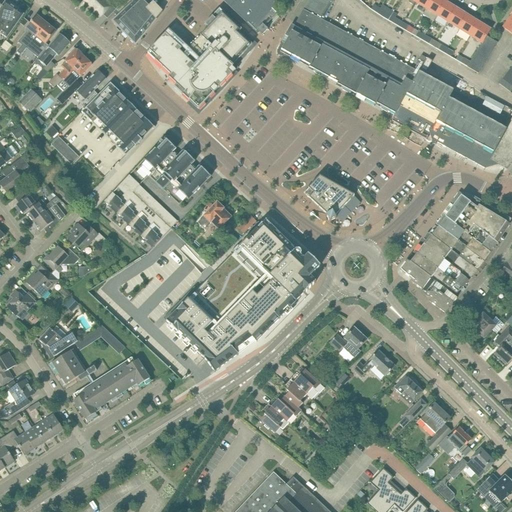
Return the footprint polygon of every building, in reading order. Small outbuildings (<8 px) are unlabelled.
[(0,0),(0,33),(7,39),(24,14),(19,10),(18,9),(16,12),(10,8),(12,5),(11,5),(5,1),(4,4),(0,0)] [(84,0),(101,16),(103,15),(108,9),(111,5),(112,5),(106,0),(84,0)] [(171,0),(125,0),(116,9),(116,10),(115,11),(119,15),(120,14),(121,14),(113,21),(131,40),(135,45),(139,40),(155,20),(156,20),(162,12),(165,8),(171,0)] [(222,0),(253,30),(258,34),(277,13),(273,9),(282,0),(222,0)] [(511,162),(511,117),(510,121),(323,20),(333,0),(308,0),(310,2),(303,10),(290,34),(287,33),(277,50),(277,51),(277,52),(277,53),(277,54),(278,55),(279,55),(279,56),(280,56),(281,56),(282,56),(283,55),(284,55),(284,54),(309,67),(308,69),(336,84),(335,86),(375,107),(375,106),(395,116),(401,105),(433,122),(429,130),(428,130),(433,144),(435,144),(436,144),(437,143),(485,168),(497,165),(507,170),(511,162)] [(431,0),(416,0),(415,2),(426,9),(431,0)] [(445,2),(442,0),(431,0),(426,9),(437,15),(445,2)] [(456,9),(445,2),(437,15),(448,22),(456,9)] [(374,4),(371,10),(377,14),(380,8),(377,6),(374,4)] [(380,8),(377,14),(383,18),(389,9),(382,5),(380,8)] [(459,29),(468,16),(456,9),(448,22),(459,29)] [(149,51),(147,53),(163,68),(161,70),(177,85),(175,87),(198,110),(224,83),(232,74),(229,71),(233,67),(232,66),(252,44),(239,32),(242,29),(239,27),(223,12),(208,28),(188,48),(169,30),(149,50),(149,51)] [(22,45),(17,52),(20,55),(26,48),(46,23),(36,16),(30,23),(26,28),(26,32),(18,42),(22,45)] [(479,23),(468,16),(459,29),(470,36),(479,23)] [(503,28),(511,34),(511,17),(503,28)] [(397,19),(394,24),(400,28),(403,22),(397,19)] [(400,28),(406,31),(409,26),(403,22),(400,28)] [(46,23),(26,48),(38,58),(48,45),(46,44),(56,31),(46,23)] [(479,23),(470,36),(482,43),(483,41),(486,36),(490,30),(479,23)] [(419,31),(416,37),(422,40),(425,35),(419,31)] [(38,59),(35,62),(44,70),(46,67),(56,54),(58,56),(63,51),(69,43),(60,35),(53,42),(39,60),(38,59)] [(431,38),(425,35),(422,40),(428,44),(431,38)] [(494,48),(497,43),(486,36),(483,41),(494,48)] [(491,53),(494,48),(483,41),(482,43),(480,46),(491,53)] [(441,45),(438,50),(444,54),(447,48),(441,45)] [(477,51),(488,58),(491,53),(480,46),(477,51)] [(447,48),(444,54),(450,57),(453,52),(447,48)] [(64,70),(58,76),(62,79),(84,57),(76,49),(69,56),(65,61),(66,61),(61,66),(64,70)] [(484,63),(488,58),(477,51),(473,56),(484,63)] [(470,61),(481,68),(484,63),(473,56),(470,61)] [(69,87),(57,99),(62,105),(81,86),(75,81),(80,76),(81,76),(85,72),(92,65),(84,57),(62,79),(66,83),(69,87)] [(466,67),(470,61),(464,58),(460,63),(466,67)] [(470,61),(466,67),(478,73),(481,68),(470,61)] [(98,70),(77,91),(85,100),(86,99),(88,101),(96,93),(94,91),(106,79),(98,70)] [(511,78),(506,74),(503,79),(511,86),(511,78)] [(511,86),(503,79),(499,84),(510,92),(511,88),(511,86)] [(114,86),(110,83),(85,108),(129,151),(135,146),(135,147),(142,140),(141,139),(153,127),(154,128),(155,127),(153,126),(145,119),(146,118),(136,108),(135,109),(119,93),(120,92),(114,86)] [(31,89),(19,102),(30,113),(42,100),(31,89)] [(52,126),(46,132),(52,139),(58,133),(52,126)] [(188,200),(191,198),(211,177),(206,173),(207,172),(207,171),(208,170),(208,169),(208,168),(207,168),(207,167),(206,166),(206,165),(205,165),(203,164),(202,164),(201,165),(200,165),(199,166),(197,168),(193,163),(194,162),(190,158),(191,157),(191,156),(191,155),(191,154),(191,153),(191,152),(191,151),(190,151),(189,150),(188,149),(187,149),(186,149),(185,149),(184,150),(183,150),(179,154),(175,150),(176,149),(171,145),(172,144),(172,143),(173,142),(173,141),(173,140),(172,139),(172,138),(171,138),(170,137),(169,137),(168,137),(167,137),(166,137),(165,137),(164,138),(162,141),(161,140),(159,143),(143,160),(146,162),(141,168),(150,176),(158,168),(164,174),(156,183),(163,190),(170,183),(188,200)] [(0,170),(0,167),(7,162),(12,158),(18,154),(11,145),(5,150),(0,143),(0,170)] [(22,158),(12,165),(4,171),(8,177),(0,183),(0,184),(8,194),(24,182),(18,175),(29,166),(22,158)] [(382,161),(373,170),(382,179),(391,169),(382,161)] [(129,175),(122,182),(133,192),(139,186),(139,185),(140,185),(129,175)] [(335,216),(354,196),(320,176),(304,193),(327,215),(326,215),(330,222),(336,218),(335,216)] [(125,205),(130,200),(135,194),(133,192),(122,182),(117,188),(124,194),(120,199),(112,192),(104,201),(117,213),(125,205)] [(125,205),(117,213),(129,225),(137,216),(142,211),(147,206),(135,194),(130,200),(136,205),(131,210),(125,205)] [(24,199),(16,205),(24,215),(26,213),(37,205),(37,204),(29,195),(24,199)] [(445,217),(468,235),(489,205),(473,196),(469,202),(463,197),(462,197),(461,196),(457,200),(456,201),(456,202),(444,217),(445,217)] [(37,205),(26,213),(33,222),(50,209),(52,208),(55,206),(52,202),(49,204),(46,206),(42,200),(38,203),(37,204),(37,205)] [(210,203),(204,209),(208,212),(204,216),(198,223),(205,229),(211,222),(219,230),(222,226),(225,229),(231,223),(228,220),(231,217),(223,209),(217,202),(213,207),(210,203)] [(491,252),(510,224),(505,221),(507,216),(489,205),(468,235),(491,252)] [(149,227),(154,223),(159,217),(147,206),(142,211),(148,217),(143,222),(137,216),(129,225),(141,236),(149,227)] [(50,209),(33,222),(40,232),(44,229),(48,235),(60,222),(59,220),(55,214),(50,209)] [(251,216),(244,223),(237,229),(242,234),(256,221),(251,216)] [(165,234),(171,229),(171,228),(168,226),(159,217),(154,223),(160,228),(155,233),(149,227),(141,236),(144,239),(152,247),(165,234)] [(438,226),(461,243),(468,235),(445,217),(439,226),(438,226)] [(295,250),(265,220),(214,272),(166,321),(204,359),(215,372),(256,342),(316,282),(310,276),(321,266),(309,254),(304,259),(301,255),(301,252),(301,251),(299,250),(298,249),(296,250),(295,250)] [(98,235),(96,234),(89,227),(85,231),(80,226),(77,229),(73,229),(71,232),(72,233),(67,239),(77,248),(81,252),(90,243),(98,235)] [(453,253),(461,243),(438,226),(437,228),(432,235),(431,235),(453,253)] [(453,253),(431,235),(430,235),(423,244),(446,262),(453,253)] [(491,252),(468,235),(461,243),(485,262),(491,252)] [(461,243),(453,253),(477,271),(485,262),(461,243)] [(439,270),(446,262),(423,244),(424,245),(417,254),(417,253),(439,270)] [(80,259),(76,255),(69,248),(64,253),(58,247),(47,259),(46,258),(43,260),(54,271),(59,265),(74,265),(80,259)] [(439,270),(417,253),(410,262),(432,279),(439,270)] [(477,271),(453,253),(446,262),(467,277),(469,276),(471,278),(477,271)] [(511,256),(507,263),(501,272),(511,279),(511,256)] [(430,297),(430,296),(432,297),(429,301),(445,313),(457,298),(454,296),(432,279),(410,262),(406,261),(405,263),(400,269),(403,272),(413,280),(412,283),(426,293),(425,294),(425,295),(426,295),(426,296),(426,297),(427,297),(428,297),(429,297),(430,297)] [(439,270),(462,288),(469,280),(466,278),(467,277),(446,262),(439,270)] [(462,288),(439,270),(432,279),(454,296),(455,296),(454,295),(455,293),(456,294),(462,288)] [(23,284),(25,286),(30,290),(32,288),(42,298),(57,281),(49,273),(45,278),(39,272),(36,275),(34,273),(23,284)] [(11,298),(5,304),(7,306),(6,307),(12,312),(17,316),(23,309),(26,312),(36,301),(27,293),(23,298),(18,293),(16,291),(13,294),(10,297),(11,298)] [(70,311),(78,305),(73,298),(65,304),(70,311)] [(492,321),(476,307),(468,316),(473,320),(470,323),(471,324),(470,325),(470,327),(471,328),(470,329),(478,337),(480,335),(484,339),(492,330),(496,334),(504,324),(496,317),(492,321)] [(57,326),(53,331),(50,328),(39,340),(46,346),(47,345),(50,348),(49,349),(54,357),(62,351),(77,342),(72,334),(68,337),(57,326)] [(102,326),(75,344),(78,349),(101,334),(121,352),(125,348),(102,326)] [(360,352),(358,350),(367,340),(354,328),(342,340),(337,335),(330,343),(339,352),(343,348),(354,358),(360,352)] [(506,363),(507,365),(511,369),(511,368),(511,350),(511,349),(511,348),(511,331),(508,328),(493,344),(498,349),(493,354),(500,361),(501,360),(505,365),(506,363)] [(71,351),(73,350),(73,349),(52,363),(54,363),(57,367),(55,368),(63,380),(64,379),(67,383),(66,384),(66,385),(78,377),(80,381),(97,371),(94,366),(84,372),(71,351)] [(360,364),(353,370),(361,378),(373,365),(385,377),(395,366),(378,351),(363,367),(360,364)] [(8,353),(0,357),(0,382),(2,386),(5,384),(13,379),(9,373),(7,371),(16,365),(8,353)] [(132,357),(127,360),(130,365),(127,367),(126,365),(83,392),(84,394),(81,396),(78,391),(73,394),(76,399),(73,401),(87,422),(86,422),(87,423),(93,419),(91,416),(96,412),(94,409),(99,406),(100,407),(111,400),(110,398),(120,392),(121,394),(133,386),(132,385),(136,382),(138,386),(144,382),(146,385),(151,382),(151,381),(138,360),(135,362),(132,357)] [(293,383),(312,400),(318,392),(316,389),(320,385),(305,370),(293,383)] [(331,388),(339,395),(344,390),(342,388),(350,379),(345,374),(331,388)] [(414,401),(415,400),(422,392),(405,377),(391,391),(398,398),(404,392),(414,401)] [(16,401),(3,408),(9,417),(20,410),(28,405),(25,400),(27,398),(35,394),(26,380),(24,381),(22,378),(16,383),(18,385),(18,386),(17,386),(12,389),(9,391),(16,401)] [(289,392),(284,397),(301,412),(312,400),(293,383),(286,390),(289,392)] [(290,424),(301,412),(284,397),(280,402),(278,400),(271,407),(286,421),(290,424)] [(434,404),(427,411),(420,419),(435,433),(450,418),(434,404)] [(415,406),(405,416),(410,421),(420,411),(415,406)] [(279,437),(275,434),(280,428),(286,421),(271,407),(264,415),(266,417),(262,421),(264,424),(259,429),(274,442),(279,437)] [(45,420),(43,421),(54,437),(63,431),(53,415),(45,420)] [(43,421),(34,427),(44,443),(54,437),(43,421)] [(34,427),(24,433),(34,449),(44,443),(34,427)] [(446,436),(439,444),(448,453),(454,447),(459,452),(464,447),(471,439),(459,427),(452,434),(448,438),(446,436)] [(13,431),(5,436),(13,449),(18,445),(24,456),(34,449),(24,433),(17,438),(13,431)] [(443,439),(437,434),(426,446),(432,451),(443,439)] [(0,445),(1,448),(0,448),(0,459),(5,468),(15,462),(8,452),(13,449),(5,436),(0,439),(0,445)] [(475,475),(482,468),(485,472),(494,462),(481,449),(473,456),(471,458),(472,459),(468,464),(463,459),(448,474),(452,478),(453,479),(467,466),(475,475)] [(421,461),(414,468),(420,473),(427,466),(421,461)] [(393,478),(383,469),(370,483),(378,491),(367,504),(374,511),(394,489),(388,483),(393,478)] [(330,511),(293,477),(286,484),(273,472),(235,511),(330,511)] [(511,494),(510,493),(511,490),(511,479),(511,478),(510,480),(505,475),(499,481),(497,479),(495,481),(490,476),(476,490),(484,497),(489,492),(500,503),(506,497),(507,498),(511,494)] [(453,494),(445,487),(441,482),(434,488),(448,502),(453,497),(453,494)] [(401,511),(403,511),(416,498),(405,489),(401,494),(394,489),(374,511),(375,511),(387,511),(394,505),(401,511)] [(424,511),(427,509),(417,500),(406,511),(424,511)]
